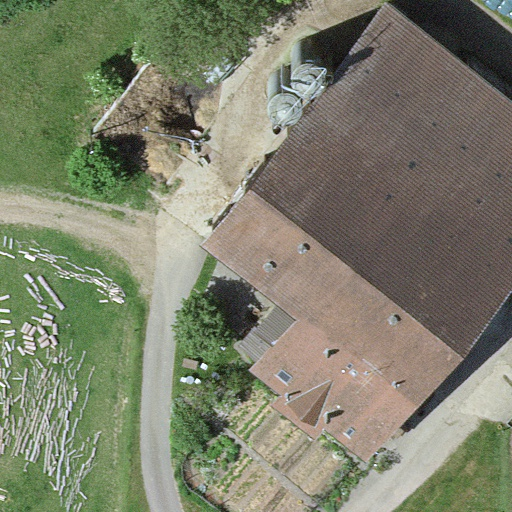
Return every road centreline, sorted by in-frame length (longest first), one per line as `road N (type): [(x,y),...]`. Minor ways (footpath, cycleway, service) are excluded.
road 1 (track): [(178,234),(237,90),(289,10),(309,0)]
road 2 (track): [(168,288),(120,237),(59,210),(0,207)]
